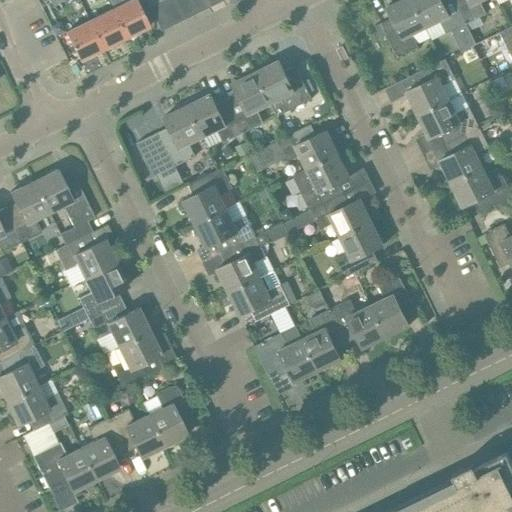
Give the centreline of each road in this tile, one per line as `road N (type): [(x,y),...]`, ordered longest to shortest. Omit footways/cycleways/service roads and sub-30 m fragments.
road 1 (residential): [(460,308),(303,0)]
road 2 (residential): [(236,417),(80,109)]
road 3 (tertiary): [(427,395),(188,511)]
road 4 (residential): [(80,109),(278,12)]
road 5 (residential): [(316,511),(452,445)]
